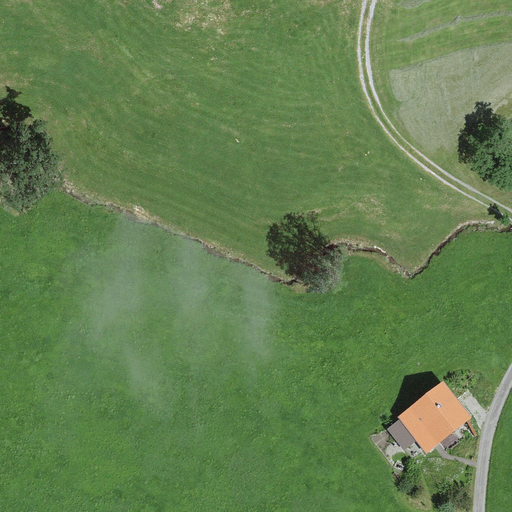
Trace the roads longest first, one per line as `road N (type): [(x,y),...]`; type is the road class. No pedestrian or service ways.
road 1 (track): [(511,215),(434,171),(385,122),(365,67),(368,0)]
road 2 (track): [(481,511),(497,402),(511,377)]
